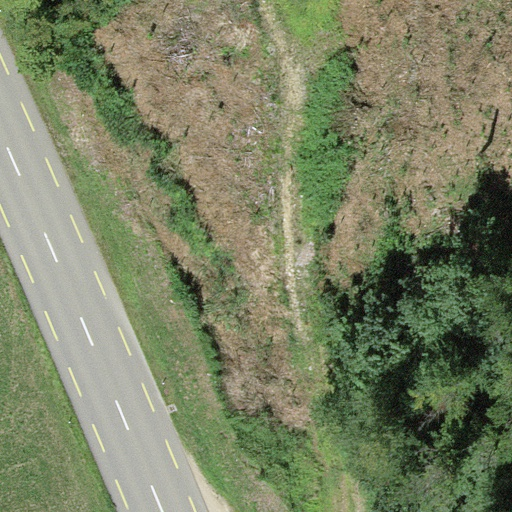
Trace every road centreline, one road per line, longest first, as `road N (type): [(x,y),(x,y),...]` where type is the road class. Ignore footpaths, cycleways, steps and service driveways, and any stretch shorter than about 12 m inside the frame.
road 1 (track): [(363,511),(278,255),(228,0)]
road 2 (tertiary): [(161,511),(0,132)]
